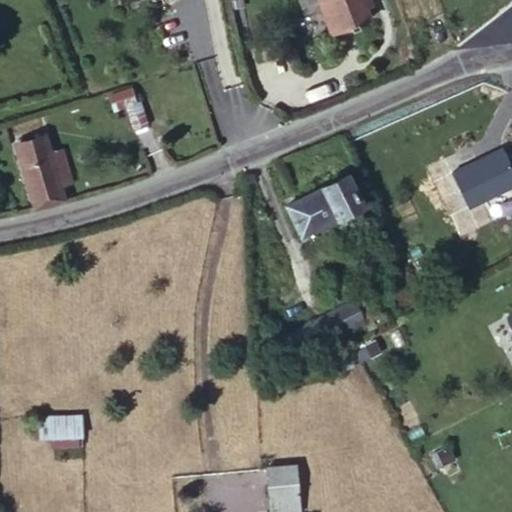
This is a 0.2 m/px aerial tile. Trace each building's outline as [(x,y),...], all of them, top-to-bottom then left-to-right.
[(312,0),(318,17),(360,3),(359,0),(312,0)] [(511,159),(497,128),(444,156),(460,190),(511,163),(511,159)] [(27,192),(52,186),(49,174),(62,170),(56,147),(43,151),(37,131),(14,139),(27,192)] [(345,155),(282,186),(297,214),(358,184),(345,155)] [(343,288),(290,312),(292,318),(282,323),(288,339),(353,308),(343,288)] [(63,405),(63,406),(64,427),(92,425),(92,405),(63,405)] [(64,427),(63,406),(44,407),(45,427),(64,427)] [(92,425),(64,427),(64,436),(92,435),(92,425)] [(284,471),(286,496),(305,494),(303,448),(272,452),(273,472),(284,471)] [(276,497),(286,496),(284,471),(273,472),(276,497)]
